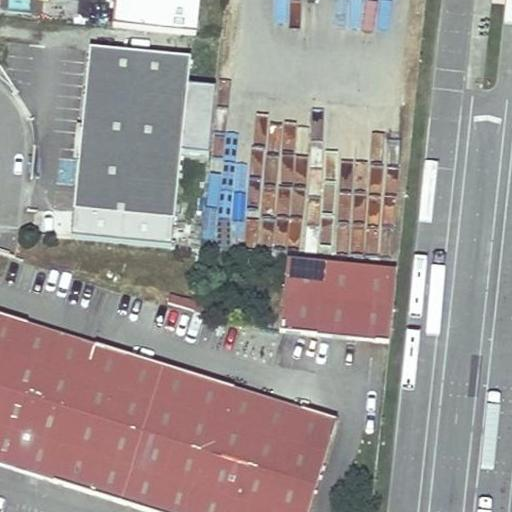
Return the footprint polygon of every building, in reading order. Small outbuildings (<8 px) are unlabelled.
[(176,227),(192,64),(92,53),(78,190),(88,191),(86,218),(176,227)] [(86,218),(88,191),(78,190),(75,217),(86,218)] [(286,264),(279,335),(388,346),(395,274),(286,264)] [(205,311),(171,301),(169,309),(203,319),(205,311)] [(0,318),(0,469),(136,511),(308,511),(336,424),(0,318)]
